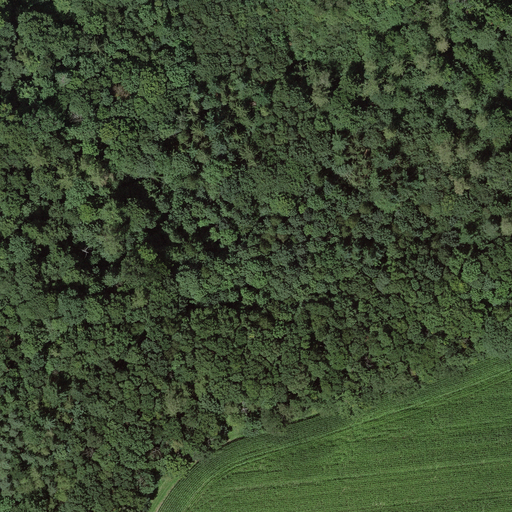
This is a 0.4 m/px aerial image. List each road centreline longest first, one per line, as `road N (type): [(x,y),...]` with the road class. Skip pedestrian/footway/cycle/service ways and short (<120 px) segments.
road 1 (motorway): [(5,0),(511,412)]
road 2 (motorway): [(511,317),(307,145),(115,0)]
road 3 (track): [(511,341),(205,439),(163,471),(139,511)]
road 4 (track): [(330,298),(192,317),(71,321),(0,378)]
road 5 (track): [(511,292),(330,298)]
road 6 (track): [(96,319),(0,414)]
